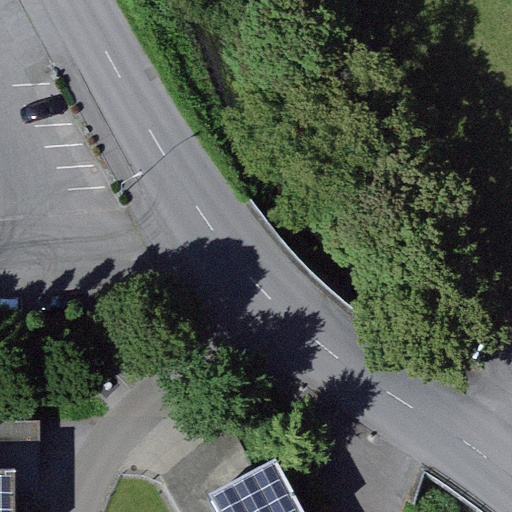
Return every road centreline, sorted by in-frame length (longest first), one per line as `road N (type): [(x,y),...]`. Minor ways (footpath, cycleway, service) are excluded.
road 1 (residential): [(255,280),(173,175),(79,0)]
road 2 (residential): [(511,474),(333,348),(255,280)]
road 3 (residential): [(255,280),(290,313),(376,511)]
